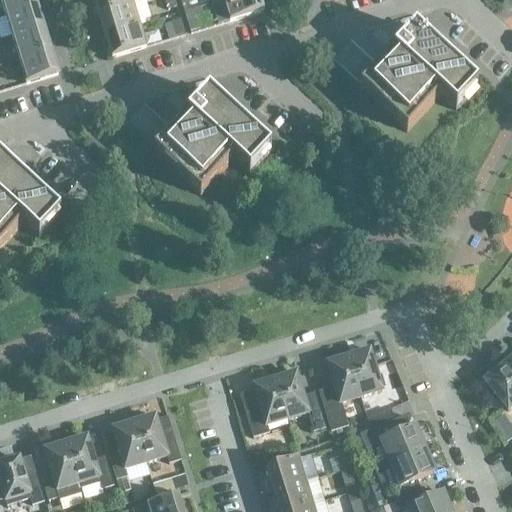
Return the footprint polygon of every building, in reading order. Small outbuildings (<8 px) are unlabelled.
[(34,0),(0,0),(0,2),(5,17),(36,7),(34,0)] [(92,0),(98,18),(133,7),(144,4),(142,0),(92,0)] [(173,0),(163,0),(167,12),(176,9),(173,0)] [(260,0),(230,0),(222,2),(229,24),(264,13),(260,0)] [(12,40),(43,30),(36,7),(5,17),(12,40)] [(105,39),(140,28),(133,7),(98,18),(105,39)] [(190,34),(199,31),(206,29),(200,8),(184,14),(190,34)] [(176,40),(176,38),(184,36),(180,22),(164,27),(168,43),(176,40)] [(140,28),(105,39),(111,60),(146,49),(140,28)] [(389,51),(393,56),(360,92),(406,135),(440,99),(455,113),(477,90),(410,28),(389,51)] [(19,63),(50,53),(43,30),(12,40),(19,63)] [(50,53),(19,63),(26,86),(58,77),(50,53)] [(182,115),(187,119),(153,155),(200,198),(233,162),(249,177),(270,153),(204,92),(182,115)] [(0,251),(23,227),(38,241),(60,218),(0,162),(0,251)] [(348,360),(360,400),(381,394),(381,391),(385,390),(381,377),(377,379),(369,354),(367,355),(365,350),(355,353),(357,358),(348,360)] [(511,356),(501,365),(511,379),(511,356)] [(360,400),(348,360),(339,363),(338,359),(328,362),(329,366),(327,367),(334,390),(318,394),(331,434),(347,429),(340,406),(360,400)] [(511,409),(511,379),(501,365),(490,374),(492,378),(484,384),(486,386),(482,389),(491,399),(494,397),(508,413),(511,409)] [(274,383),(287,423),(307,416),(313,435),(325,431),(314,395),(303,399),(296,376),(293,377),(292,373),(282,376),(283,380),(274,383)] [(287,423),(274,383),(266,385),(264,381),(254,384),(256,389),(253,389),(260,412),(245,417),(253,441),(269,436),(267,429),(287,423)] [(371,433),(392,424),(394,423),(390,412),(367,421),(371,433)] [(134,426),(146,466),(167,460),(169,466),(180,463),(173,439),(162,442),(155,420),(152,420),(151,416),(141,419),(142,423),(134,426)] [(135,504),(125,472),(146,466),(134,426),(125,429),(124,424),(114,428),(115,432),(112,433),(119,455),(108,459),(118,491),(116,492),(121,508),(135,504)] [(392,424),(371,433),(359,438),(365,452),(381,445),(390,467),(424,453),(414,429),(397,437),(392,424)] [(66,447),(79,491),(100,485),(102,492),(113,488),(105,460),(94,463),(87,440),(84,441),(83,437),(73,440),(74,444),(66,447)] [(81,497),(79,491),(66,447),(57,450),(56,445),(46,449),(47,453),(44,454),(51,476),(40,480),(48,503),(59,500),(60,503),(81,497)] [(253,467),(266,462),(261,450),(249,453),(253,467)] [(424,453),(390,467),(400,489),(393,492),(397,503),(421,493),(416,483),(434,476),(424,453)] [(340,474),(349,471),(345,457),(336,460),(340,474)] [(0,487),(0,489),(0,502),(4,502),(6,509),(30,502),(32,508),(44,504),(35,476),(24,479),(19,461),(7,465),(6,461),(0,462),(0,487)] [(273,495),(306,484),(298,461),(266,471),(273,495)] [(327,467),(306,472),(309,485),(330,480),(327,467)] [(349,471),(340,474),(345,487),(353,485),(349,471)] [(306,484),(273,495),(278,511),(297,511),(313,507),(306,484)] [(341,486),(315,496),(319,508),(345,498),(341,486)] [(363,493),(369,509),(382,503),(376,488),(363,493)] [(449,511),(442,496),(425,503),(421,493),(397,503),(401,511),(404,511),(408,510),(408,511),(449,511)] [(147,511),(183,511),(179,497),(146,508),(147,511)] [(352,511),(361,511),(359,503),(350,506),(352,511)]
